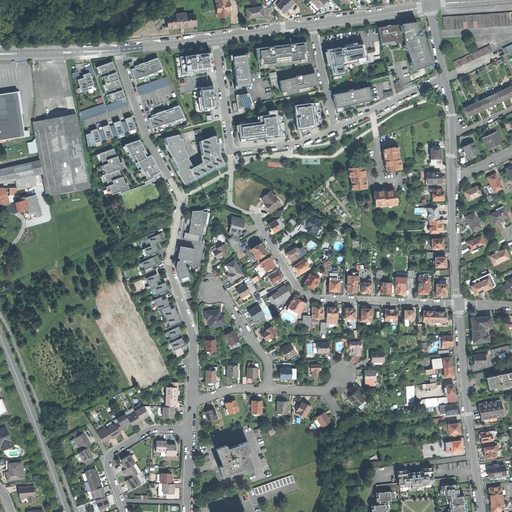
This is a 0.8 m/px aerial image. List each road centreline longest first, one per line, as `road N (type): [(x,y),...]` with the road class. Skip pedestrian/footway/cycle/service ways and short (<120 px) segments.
road 1 (residential): [(192,400),(193,336),(168,268),(180,200),(116,50)]
road 2 (residential): [(458,304),(312,298),(298,290),(256,220)]
road 3 (residential): [(214,38),(234,151),(302,142),(336,126)]
road 4 (residential): [(458,304),(479,511)]
road 5 (secondary): [(0,336),(67,511)]
road 6 (residential): [(190,429),(155,428),(111,452),(107,462),(125,511)]
road 7 (residential): [(451,176),(458,304)]
road 8 (residential): [(267,389),(265,356),(227,299),(211,289)]
